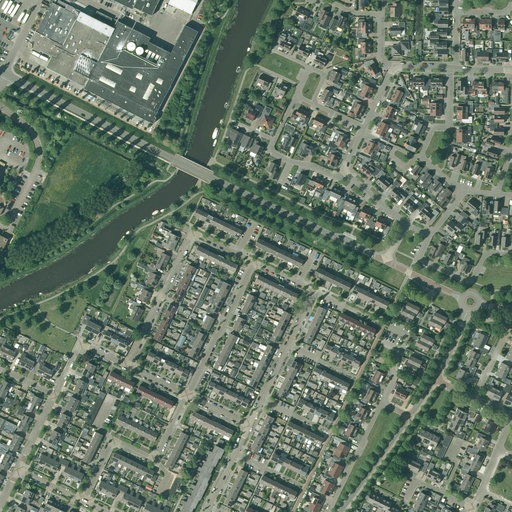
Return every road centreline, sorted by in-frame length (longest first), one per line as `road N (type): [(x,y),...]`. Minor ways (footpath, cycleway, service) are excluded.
road 1 (secondary): [(386,262),(3,72)]
road 2 (residential): [(186,395),(254,264)]
road 3 (residential): [(127,366),(192,235)]
road 4 (unknown): [(0,106),(37,148),(13,215),(0,223)]
road 5 (residential): [(328,511),(382,402)]
